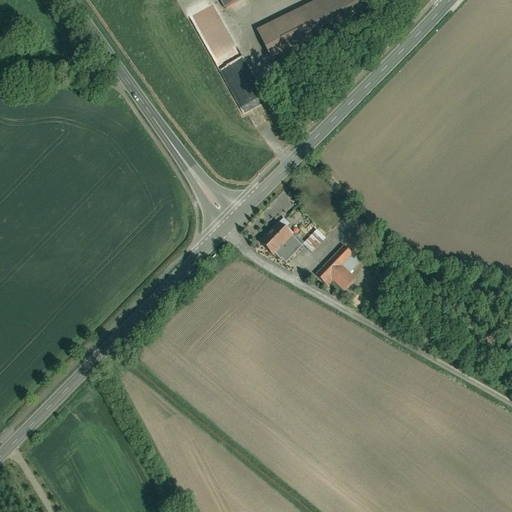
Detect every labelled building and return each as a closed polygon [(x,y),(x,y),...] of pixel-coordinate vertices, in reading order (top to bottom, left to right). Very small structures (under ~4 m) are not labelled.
[(222,0),(227,9),(242,0),(222,0)] [(362,0),(320,0),(260,30),(274,59),(368,12),(362,0)] [(278,223),(260,242),(274,256),(276,254),(293,236),(278,223)] [(321,228),(305,243),(313,251),(328,235),(321,228)] [(293,236),(276,254),(287,264),(304,246),(293,236)] [(344,246),(316,275),(329,287),(335,281),(345,291),(356,280),(343,267),(354,255),(344,246)]
